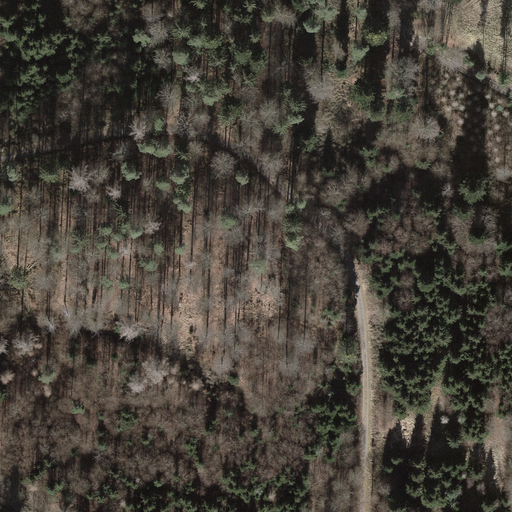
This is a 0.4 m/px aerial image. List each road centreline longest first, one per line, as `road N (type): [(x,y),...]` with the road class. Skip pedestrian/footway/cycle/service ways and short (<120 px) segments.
road 1 (track): [(0,152),(87,135),(202,133),(241,149),(334,234),(361,294),(363,511)]
road 2 (track): [(511,91),(398,25),(385,0)]
